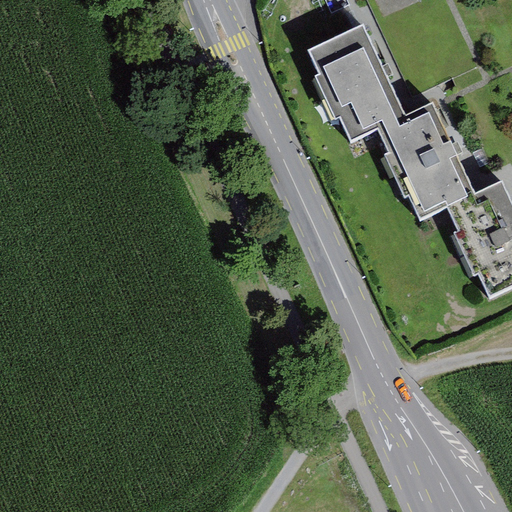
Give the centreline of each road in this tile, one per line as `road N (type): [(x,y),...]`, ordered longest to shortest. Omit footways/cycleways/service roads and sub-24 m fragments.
road 1 (secondary): [(207,0),(385,384),(455,511)]
road 2 (track): [(261,511),(333,412),(385,384)]
road 3 (track): [(511,354),(385,384)]
